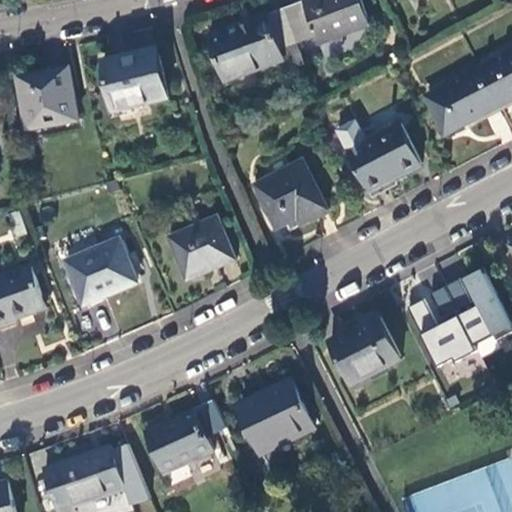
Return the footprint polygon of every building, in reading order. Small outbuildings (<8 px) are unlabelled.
[(362,0),(307,0),(286,8),(299,44),(317,38),(320,44),(371,25),(362,0)] [(290,70),(307,64),(299,44),(286,8),(210,36),(227,80),(285,59),(290,70)] [(158,49),(105,62),(116,111),(170,99),(158,49)] [(511,49),(480,67),(500,106),(511,99),(511,49)] [(70,67),(20,76),(30,129),(80,120),(70,67)] [(447,133),(500,106),(480,67),(426,95),(447,133)] [(400,122),(348,149),(369,190),(421,163),(400,122)] [(302,160),(255,185),(278,227),(296,218),(300,223),(326,209),(302,160)] [(219,217),(170,237),(190,279),(238,259),(219,217)] [(119,239),(68,262),(87,305),(137,283),(119,239)] [(0,322),(47,307),(32,263),(0,273),(0,322)] [(448,288),(477,345),(511,326),(511,319),(486,268),(448,288)] [(477,345),(448,288),(410,308),(441,368),(457,359),(459,363),(480,351),(477,345)] [(380,314),(332,340),(354,384),(403,358),(380,314)] [(318,427),(294,379),(278,386),(280,391),(242,410),(262,449),(295,434),(297,437),(318,427)] [(210,435),(228,428),(215,399),(145,430),(165,473),(217,450),(210,435)] [(112,444),(47,467),(62,511),(73,511),(78,510),(76,505),(92,500),(95,509),(129,498),(112,444)] [(0,511),(18,511),(9,480),(0,482),(0,511)]
